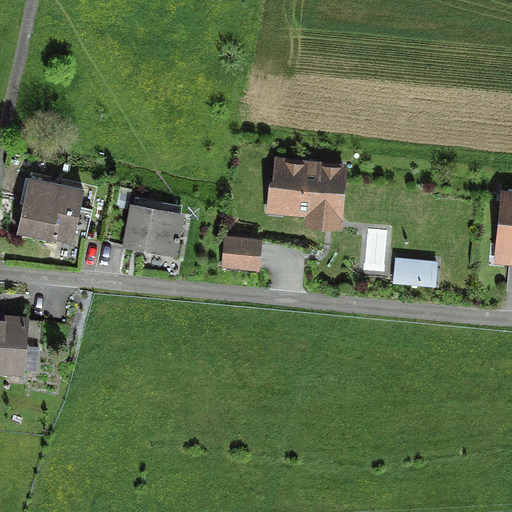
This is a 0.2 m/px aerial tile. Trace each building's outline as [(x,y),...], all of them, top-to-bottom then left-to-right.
[(337,216),(342,166),(277,160),(275,179),(268,185),(267,195),(272,200),(286,201),(285,211),(337,216)] [(15,232),(49,239),(50,232),(71,237),(81,189),(27,178),(15,232)] [(511,195),(503,195),(498,243),(511,244),(511,195)] [(176,242),(176,238),(173,237),(176,219),(131,211),(125,245),(170,252),(172,241),(176,242)] [(259,241),(224,238),(221,265),(256,269),(259,241)] [(435,263),(395,259),(393,282),(433,285),(435,263)] [(25,320),(24,323),(0,320),(0,367),(20,369),(22,352),(38,354),(41,323),(41,322),(25,320)]
